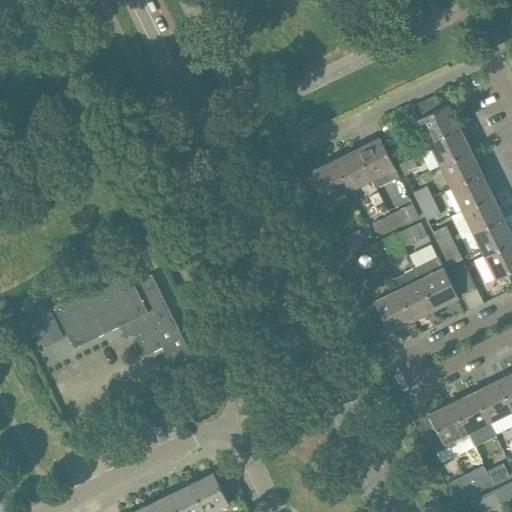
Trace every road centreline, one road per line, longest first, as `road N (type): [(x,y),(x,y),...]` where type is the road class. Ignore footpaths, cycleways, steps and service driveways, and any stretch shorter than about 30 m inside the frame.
road 1 (tertiary): [(393,511),(142,0)]
road 2 (residential): [(298,146),(488,51),(511,99)]
road 3 (residential): [(511,335),(413,383),(400,357),(511,304)]
road 4 (residential): [(47,511),(219,431)]
